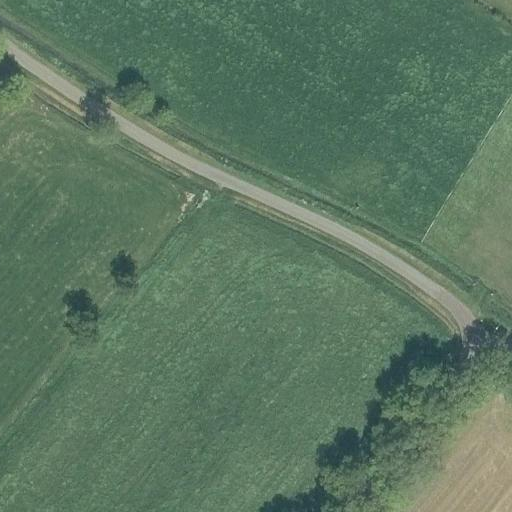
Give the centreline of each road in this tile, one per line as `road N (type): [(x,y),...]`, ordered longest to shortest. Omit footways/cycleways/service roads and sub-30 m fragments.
road 1 (residential): [(486,352),(433,291),(339,233),(191,165),(0,47)]
road 2 (tertiary): [(344,511),(461,369),(486,352)]
